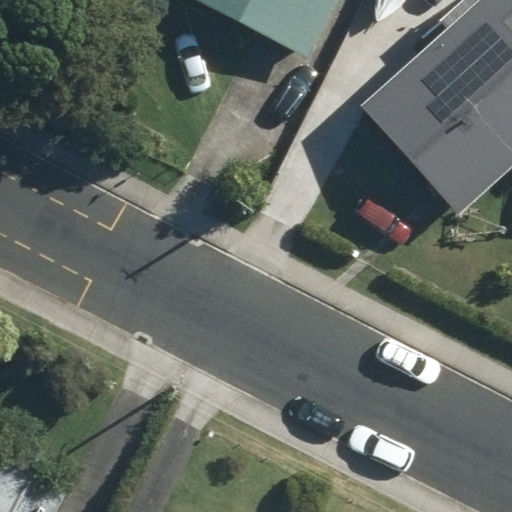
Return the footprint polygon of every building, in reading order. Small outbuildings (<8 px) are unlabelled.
[(177,0),(303,66),(337,0),(177,0)] [(511,0),(478,0),(361,110),(444,199),(479,166),(496,184),(511,168),(511,0)] [(511,186),(502,186),(500,219),(511,219),(511,186)] [(325,187),(304,218),(352,252),(373,221),(325,187)] [(429,226),(410,261),(482,298),(500,263),(429,226)] [(0,511),(52,511),(62,494),(0,461),(0,511)]
